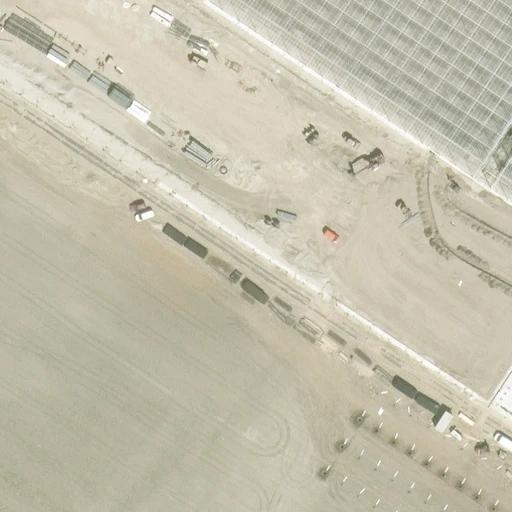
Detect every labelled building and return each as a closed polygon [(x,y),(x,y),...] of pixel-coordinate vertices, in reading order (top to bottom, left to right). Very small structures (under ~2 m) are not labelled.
[(0,0),(0,78),(511,420),(511,204),(206,0),(0,0)] [(511,0),(234,0),(480,163),(511,114),(511,0)] [(0,100),(0,511),(247,511),(361,342),(0,100)] [(511,150),(496,175),(511,185),(511,150)] [(511,511),(511,441),(379,353),(272,511),(511,511)]
